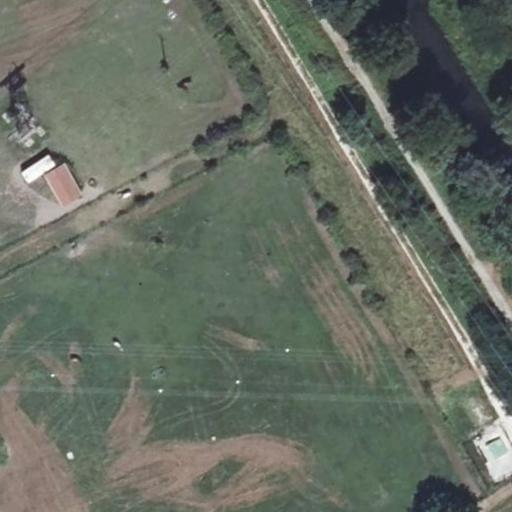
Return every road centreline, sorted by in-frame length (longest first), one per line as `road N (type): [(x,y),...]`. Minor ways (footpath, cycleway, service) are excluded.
road 1 (track): [(511,436),(457,326),(259,0)]
road 2 (track): [(318,0),(511,311)]
